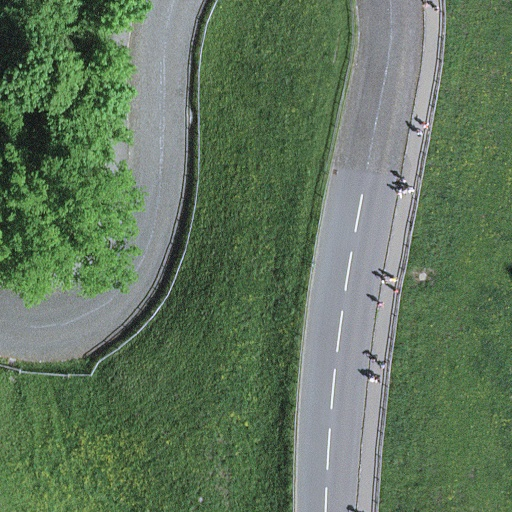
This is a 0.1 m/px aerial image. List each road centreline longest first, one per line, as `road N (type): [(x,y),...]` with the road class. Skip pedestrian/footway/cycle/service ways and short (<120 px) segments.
road 1 (secondary): [(394,0),(337,351),(326,511)]
road 2 (secondary): [(0,321),(43,329),(85,315),(129,278),(148,245),(160,173),(163,37),(173,0)]
